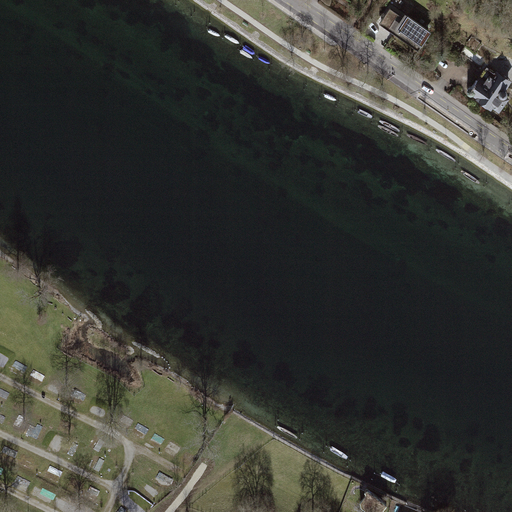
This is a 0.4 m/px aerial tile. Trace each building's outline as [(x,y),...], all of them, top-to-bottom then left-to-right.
[(427,33),(398,12),(385,30),(414,51),(427,33)] [(495,71),(487,66),(473,86),(470,86),(468,89),(468,92),(471,94),(474,94),(478,96),(476,98),(492,108),(493,106),(500,110),(510,97),(507,95),(508,94),(508,93),(508,91),(508,90),(508,89),(507,89),(506,88),(511,79),(496,69),(495,71)] [(24,377),(29,366),(17,361),(12,372),(24,377)] [(97,402),(95,409),(105,412),(107,405),(97,402)] [(2,458),(15,461),(18,450),(5,447),(2,458)] [(38,471),(43,459),(27,453),(22,465),(38,471)] [(105,462),(94,459),(92,468),(103,471),(105,462)] [(52,465),(47,477),(61,483),(66,471),(52,465)] [(20,476),(15,488),(27,493),(32,481),(20,476)] [(83,490),(85,480),(74,478),(72,487),(83,490)]
